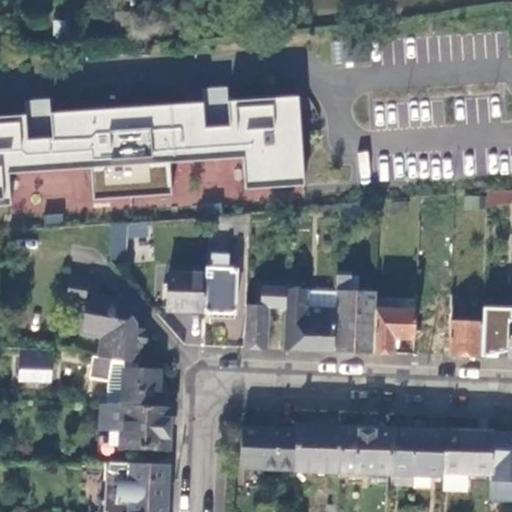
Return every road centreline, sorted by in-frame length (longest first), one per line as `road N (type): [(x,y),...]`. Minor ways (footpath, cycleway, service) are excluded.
road 1 (residential): [(511,404),(200,393),(195,511)]
road 2 (unclassified): [(0,87),(293,68),(334,91)]
road 3 (unclassified): [(334,91),(345,134),(365,142),(511,133)]
road 4 (unclassified): [(511,73),(353,80)]
road 5 (track): [(108,271),(207,394)]
